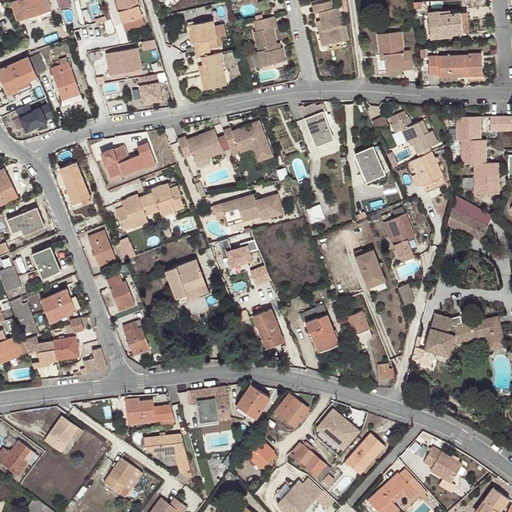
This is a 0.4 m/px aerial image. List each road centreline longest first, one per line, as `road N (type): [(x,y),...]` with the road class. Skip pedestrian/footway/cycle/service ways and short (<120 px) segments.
road 1 (residential): [(32,154),(126,384)]
road 2 (unclassified): [(329,386),(212,372),(126,384)]
road 3 (unknown): [(54,393),(189,498)]
road 4 (residential): [(393,407),(433,247)]
road 5 (residential): [(104,124),(82,45),(120,38),(109,0)]
road 6 (residential): [(360,90),(504,95)]
road 7 (unknown): [(401,372),(351,252)]
road 8 (residential): [(182,110),(310,91)]
road 9 (unclassified): [(126,384),(0,399)]
